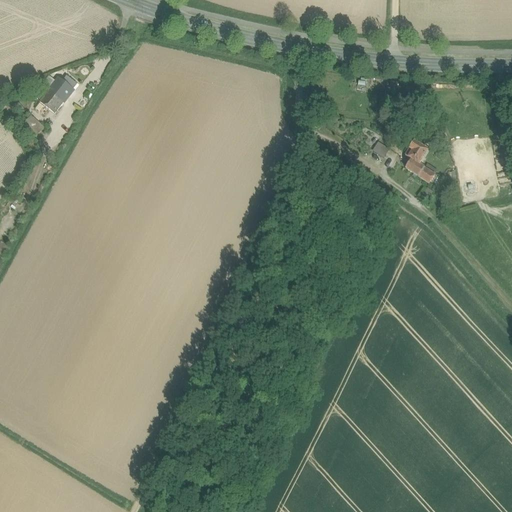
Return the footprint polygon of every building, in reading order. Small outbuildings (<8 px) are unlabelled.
[(67,77),(62,83),(58,79),(48,92),(63,104),(73,91),(77,85),(67,77)] [(63,104),(48,92),(40,103),(55,115),(63,104)] [(21,125),(32,135),(41,125),(30,115),(21,125)] [(429,152),(414,143),(405,157),(411,161),(405,169),(419,178),(425,169),(420,166),(429,152)] [(385,154),(377,146),(368,154),(378,162),(385,154)] [(427,165),(425,169),(419,178),(429,185),(437,172),(427,165)] [(433,193),(427,189),(421,199),(426,203),(433,193)]
